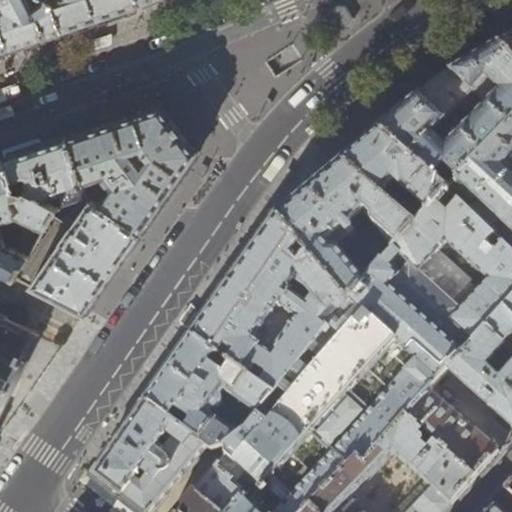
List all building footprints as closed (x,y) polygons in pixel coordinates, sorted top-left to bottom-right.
[(15,48),(63,32),(53,4),(46,0),(45,0),(44,0),(34,8),(28,0),(0,0),(0,22),(10,50),(15,48)] [(45,0),(46,0),(53,4),(63,32),(103,18),(141,5),(138,0),(45,0)] [(339,10),(333,15),(344,33),(351,29),(355,22),(347,10),(339,10)] [(0,53),(3,52),(10,50),(0,22),(0,53)] [(511,34),(498,43),(511,58),(511,120),(446,190),(511,251),(511,34)] [(511,120),(511,58),(498,43),(434,80),(423,90),(377,129),(446,190),(511,120)] [(106,182),(108,185),(95,203),(140,234),(198,153),(178,128),(168,114),(162,105),(108,123),(67,136),(84,189),(106,182)] [(394,183),(426,212),(446,190),(377,129),(345,156),(342,159),(341,160),(382,196),(394,183)] [(35,147),(3,158),(12,186),(57,209),(87,198),(84,189),(67,136),(35,147)] [(0,269),(17,278),(29,257),(6,245),(0,227),(0,223),(17,218),(44,230),(53,216),(57,209),(12,186),(3,158),(0,158),(0,269)] [(367,219),(395,245),(414,224),(382,196),(341,160),(282,210),(277,214),(276,215),(348,302),(365,280),(334,244),(325,248),(320,242),(361,207),(367,212),(367,219)] [(253,490),(244,500),(256,511),(306,511),(357,458),(363,463),(429,391),(447,370),(485,328),(511,298),(511,251),(446,190),(426,212),(414,224),(395,245),(383,257),(365,280),(348,302),(274,395),(257,416),(244,434),(239,437),(225,448),(227,455),(247,473),(259,483),(256,485),(257,486),(253,490)] [(136,241),(140,234),(95,203),(92,201),(75,224),(68,220),(65,224),(53,216),(44,230),(29,257),(17,278),(55,297),(76,308),(79,310),(85,313),(136,241)] [(190,337),(274,395),(348,302),(276,215),(190,337)] [(511,298),(485,328),(511,354),(511,298)] [(0,416),(2,413),(1,413),(3,409),(5,406),(6,406),(9,399),(7,398),(11,390),(12,389),(15,382),(17,383),(21,377),(20,376),(24,369),(27,363),(26,362),(27,359),(25,358),(28,352),(31,346),(32,346),(37,338),(39,338),(40,336),(40,335),(40,334),(34,330),(33,332),(8,319),(9,317),(5,316),(4,318),(0,315),(0,416)] [(511,354),(485,328),(447,370),(511,428),(511,354)] [(213,451),(225,448),(239,437),(209,415),(212,411),(214,412),(217,411),(220,409),(222,406),(222,403),(222,400),(222,399),(225,394),(257,416),(274,395),(190,337),(149,396),(144,402),(208,447),(213,451)] [(465,423),(445,403),(443,404),(429,391),(363,463),(357,458),(306,511),(442,511),(450,504),(452,505),(458,498),(498,453),(465,423)] [(136,511),(152,511),(208,447),(144,402),(121,435),(116,442),(91,477),(113,494),(122,501),(134,510),(136,511)] [(116,509),(122,501),(113,494),(91,477),(116,442),(109,437),(81,475),(81,481),(116,509)] [(232,511),(244,500),(253,490),(248,486),(244,491),(237,484),(247,473),(227,455),(179,511),(232,511)] [(256,511),(244,500),(232,511),(256,511)]
